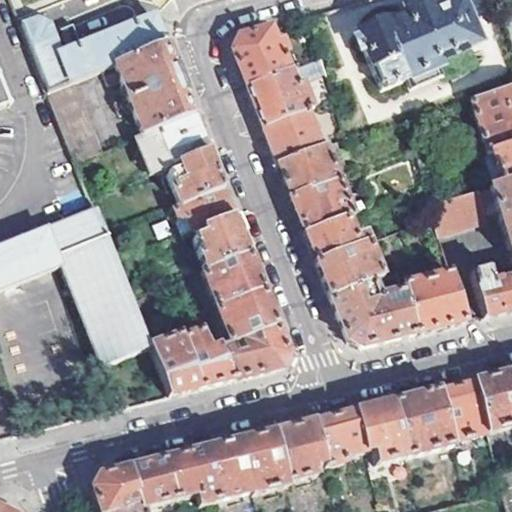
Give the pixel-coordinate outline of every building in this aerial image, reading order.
[(404,19),(356,39),(365,59),(371,75),(380,95),(405,84),(409,93),(441,78),(442,81),(476,66),(472,56),(478,53),(467,27),(457,5),(437,13),(432,15),(429,8),(419,6),(406,11),(404,19)] [(48,96),(74,85),(103,73),(166,48),(155,19),(144,24),(59,57),(48,27),(37,22),(21,28),(48,96)] [(275,44),(270,31),(238,40),(230,52),(245,90),(290,72),(296,70),(285,40),(275,44)] [(130,114),(140,139),(193,118),(179,83),(176,73),(166,48),(103,73),(108,88),(119,84),(125,100),(114,104),(120,119),(130,114)] [(323,71),(320,61),(296,70),(290,72),(296,88),(303,85),(325,76),(323,71)] [(290,72),(245,90),(253,111),(261,130),(305,114),(313,111),(303,85),(296,88),(290,72)] [(0,112),(12,108),(0,78),(0,112)] [(74,85),(48,96),(75,165),(101,154),(74,85)] [(511,92),(470,104),(485,156),(490,154),(511,147),(511,92)] [(305,114),(261,130),(269,150),(276,169),(319,152),(305,114)] [(193,118),(140,139),(136,141),(149,177),(177,166),(207,155),(196,126),(193,118)] [(511,147),(490,154),(500,189),(511,185),(511,147)] [(319,152),(276,169),(282,184),(289,202),(339,183),(326,149),(319,152)] [(207,155),(177,166),(179,172),(165,177),(178,209),(222,192),(210,163),(207,155)] [(339,182),(339,183),(289,202),(296,220),(304,239),(346,222),(354,220),(339,182)] [(498,216),(511,262),(511,185),(500,189),(429,211),(432,221),(437,238),(487,225),(486,220),(498,216)] [(222,192),(178,209),(173,211),(178,223),(175,224),(182,240),(203,232),(232,220),(224,198),(222,192)] [(0,293),(59,271),(98,371),(148,352),(147,350),(94,215),(0,250),(0,293)] [(205,238),(191,242),(203,274),(247,258),(235,227),(232,220),(203,232),(205,238)] [(346,222),(304,239),(306,245),(315,268),(366,247),(363,239),(354,242),(346,222)] [(317,274),(328,300),(369,284),(380,280),(366,247),(315,268),(317,274)] [(203,274),(200,275),(213,312),(261,294),(249,265),(247,258),(203,274)] [(471,279),(482,322),(511,314),(511,285),(501,289),(500,284),(492,286),(489,274),(471,279)] [(449,276),(399,288),(401,297),(411,339),(439,332),(464,327),(449,276)] [(328,300),(345,344),(358,352),(373,348),(411,339),(401,297),(376,301),(369,284),(328,300)] [(261,294),(213,312),(227,348),(275,330),(272,324),(261,294)] [(227,348),(220,350),(232,384),(267,376),(279,373),(286,359),(275,330),(227,348)] [(209,354),(201,334),(181,342),(200,392),(208,390),(232,384),(220,350),(209,354)] [(148,352),(166,400),(175,398),(200,392),(181,342),(179,338),(147,350),(148,352)] [(474,386),(486,437),(511,430),(511,395),(508,378),(498,380),(474,386)] [(448,392),(438,395),(450,446),(486,437),(474,386),(448,392)] [(392,406),(405,462),(451,450),(450,446),(438,395),(416,400),(392,406)] [(365,456),(369,471),(405,462),(392,406),(365,413),(355,415),(365,456)] [(323,468),(324,470),(344,466),(343,461),(365,456),(355,415),(345,418),(313,426),(323,468)] [(274,436),(287,487),(316,480),(314,471),(323,468),(313,426),(305,428),(274,436)] [(253,495),(254,500),(287,491),(287,487),(274,436),(267,438),(239,444),(253,495)] [(204,453),(217,504),(253,495),(239,444),(231,446),(204,453)] [(164,463),(174,503),(195,499),(198,510),(217,504),(204,453),(173,460),(164,463)] [(139,506),(141,511),(143,511),(174,503),(164,463),(136,470),(129,471),(139,506)] [(93,493),(98,511),(122,511),(139,506),(129,471),(123,473),(99,479),(93,493)]
